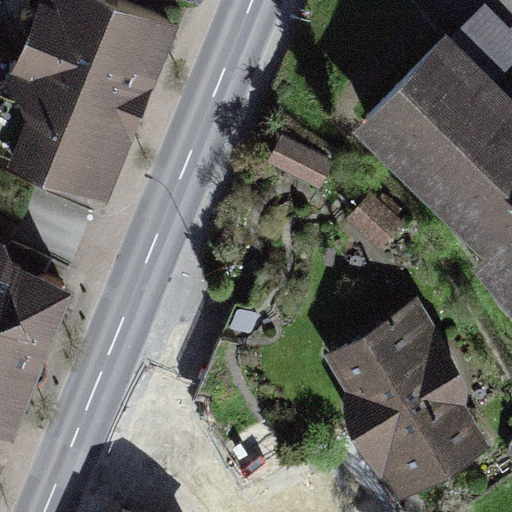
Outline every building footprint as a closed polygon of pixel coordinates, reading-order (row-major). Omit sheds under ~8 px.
[(189,18),(141,0),(48,0),(0,123),(0,128),(126,178),(189,18)] [(511,89),(456,34),(371,114),(500,247),(489,255),(511,281),(511,89)] [(87,276),(0,242),(0,406),(33,418),(87,276)] [(431,304),(333,350),(402,495),(500,449),(431,304)] [(0,493),(16,450),(0,444),(0,493)] [(357,511),(333,474),(272,511),(357,511)]
